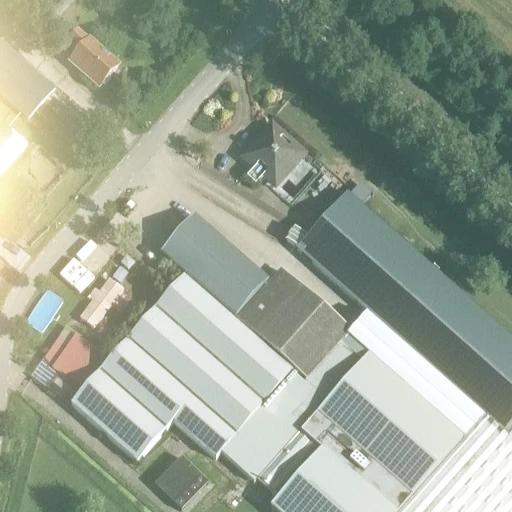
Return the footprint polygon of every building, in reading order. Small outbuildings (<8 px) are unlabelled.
[(99,90),(119,67),(78,32),(69,44),(80,53),(70,65),(99,90)] [(64,154),(92,121),(56,89),(55,90),(0,42),(0,96),(27,121),(64,154)] [(0,179),(27,149),(0,125),(0,179)] [(277,189),(305,157),(274,130),(246,161),(277,189)] [(506,439),(511,432),(511,341),(348,195),(297,253),(485,420),(506,439)] [(195,216),(160,255),(150,267),(169,283),(178,272),(236,320),(269,283),(195,216)] [(126,258),(120,265),(128,272),(134,266),(126,258)] [(305,385),(184,281),(70,408),(136,466),(172,426),(215,463),(220,457),(253,486),(256,482),(257,482),(363,362),(342,343),(351,334),(282,273),(238,322),(307,383),(305,385)] [(122,317),(129,307),(118,299),(123,292),(109,281),(99,294),(95,291),(88,300),(93,304),(80,321),(93,331),(111,308),(122,317)] [(27,320),(44,330),(63,297),(46,287),(27,320)] [(78,381),(96,354),(77,340),(55,371),(64,381),(68,375),(78,381)] [(363,362),(257,482),(279,501),(271,510),(272,511),(404,511),(460,446),(463,443),(367,358),(363,361),(363,362)] [(511,511),(511,432),(506,439),(485,420),(461,448),(406,511),(511,511)] [(180,511),(183,511),(208,485),(181,460),(155,488),(180,511)]
